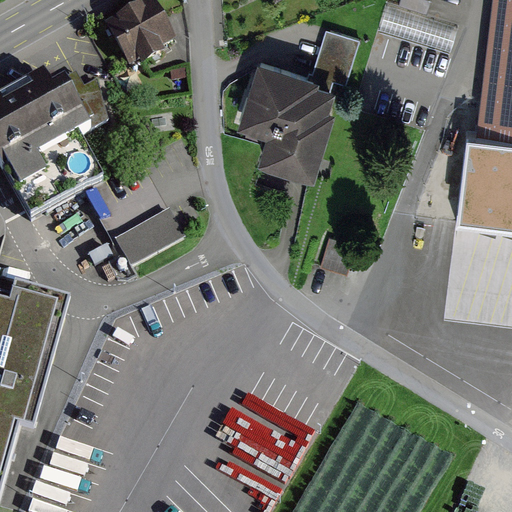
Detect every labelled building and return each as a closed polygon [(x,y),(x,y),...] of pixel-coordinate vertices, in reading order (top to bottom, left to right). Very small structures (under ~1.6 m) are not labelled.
[(154,0),(153,0),(107,25),(132,70),(179,44),(154,0)] [(400,0),(399,5),(426,14),(430,0),(400,0)] [(511,0),(508,0),(493,133),(511,134),(511,0)] [(387,7),(380,31),(450,52),(457,28),(387,7)] [(361,37),(327,27),(314,72),(348,82),(361,37)] [(315,171),(340,81),(260,59),(242,121),(271,129),(263,156),(315,171)] [(39,66),(0,86),(0,165),(30,220),(102,182),(39,66)] [(139,221),(128,195),(117,200),(108,181),(90,189),(110,234),(139,221)] [(191,239),(174,206),(116,236),(134,269),(191,239)] [(330,240),(323,267),(347,274),(354,247),(330,240)] [(24,304),(0,297),(0,501),(14,505),(33,433),(47,436),(82,303),(28,288),(24,304)]
